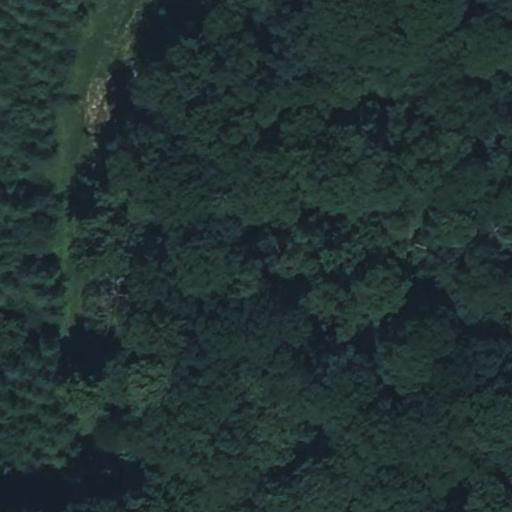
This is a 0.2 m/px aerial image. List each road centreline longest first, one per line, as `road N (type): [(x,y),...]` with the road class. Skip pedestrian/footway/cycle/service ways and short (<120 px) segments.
road 1 (track): [(105,0),(78,103),(77,310),(169,511)]
road 2 (track): [(511,103),(413,226),(375,352),(357,511)]
road 3 (track): [(511,506),(358,491)]
road 4 (track): [(139,511),(0,460)]
